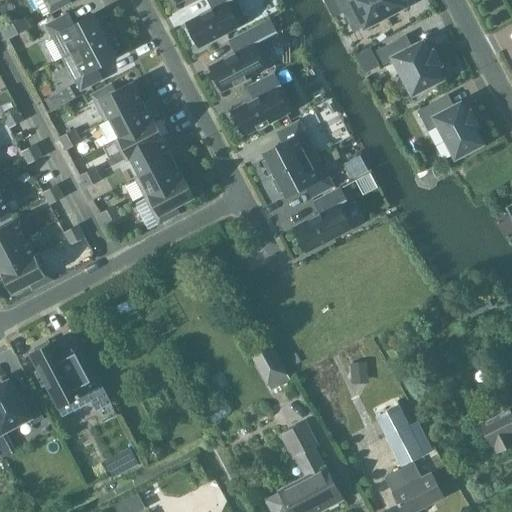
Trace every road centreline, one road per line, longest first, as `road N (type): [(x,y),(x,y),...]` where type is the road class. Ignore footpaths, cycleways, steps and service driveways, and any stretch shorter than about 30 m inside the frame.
road 1 (residential): [(243,198),(0,326)]
road 2 (residential): [(139,0),(243,198)]
road 3 (residential): [(454,0),(511,107)]
